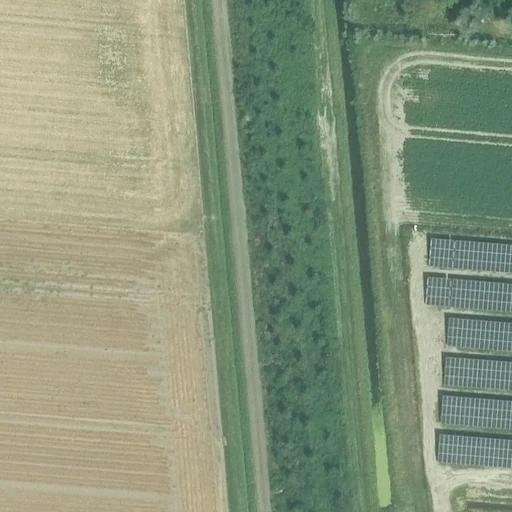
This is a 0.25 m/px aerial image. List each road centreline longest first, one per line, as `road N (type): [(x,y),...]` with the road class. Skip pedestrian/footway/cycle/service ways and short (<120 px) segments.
road 1 (track): [(258,511),(208,0)]
road 2 (track): [(314,0),(359,511)]
